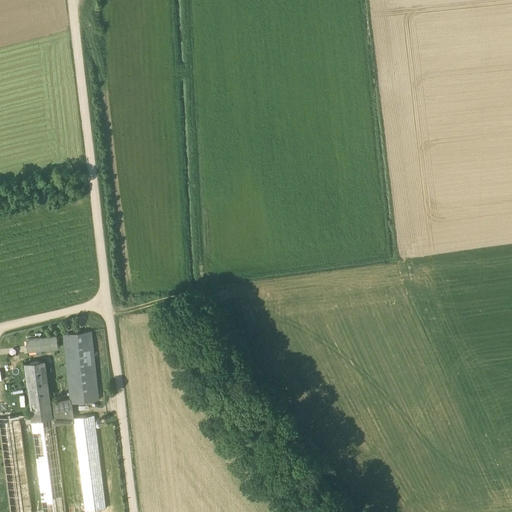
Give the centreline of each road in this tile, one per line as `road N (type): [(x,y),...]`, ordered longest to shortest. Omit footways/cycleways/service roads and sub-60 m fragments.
road 1 (track): [(106,302),(76,1)]
road 2 (track): [(131,511),(107,314)]
